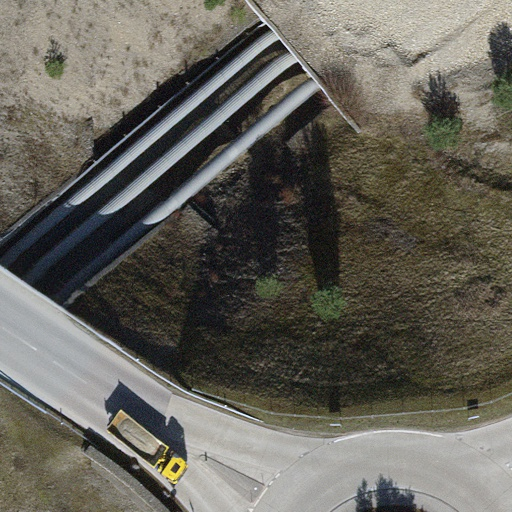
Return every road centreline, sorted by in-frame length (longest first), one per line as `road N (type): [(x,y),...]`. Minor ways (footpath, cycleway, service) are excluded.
road 1 (tertiary): [(0,324),(274,510)]
road 2 (tertiary): [(507,511),(477,476),(436,453),(391,445),(345,453),(304,475),(274,510)]
